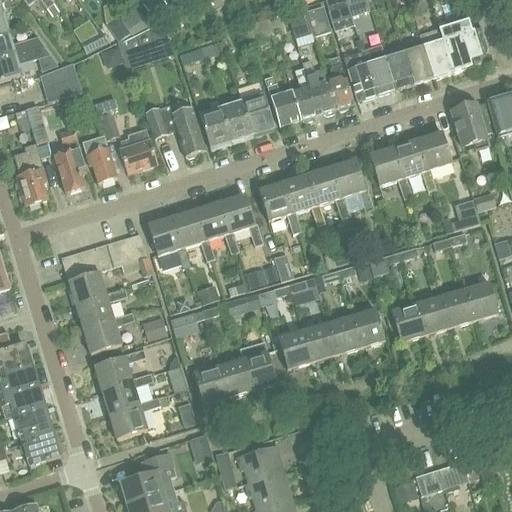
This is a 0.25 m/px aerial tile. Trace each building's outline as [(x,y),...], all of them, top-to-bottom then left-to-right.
[(0,0),(0,16),(2,16),(22,9),(23,9),(16,0),(0,0)] [(22,0),(29,8),(39,1),(47,12),(54,6),(49,0),(22,0)] [(209,17),(233,5),(230,0),(201,0),(201,1),(209,17)] [(317,0),(290,0),(296,12),(318,1),(317,0)] [(324,0),(329,15),(348,9),(345,0),(324,0)] [(366,3),(366,0),(365,0),(345,0),(348,9),(366,3)] [(162,3),(146,11),(150,18),(156,15),(158,18),(167,13),(162,3)] [(54,6),(47,12),(52,19),(60,13),(55,6),(54,6)] [(12,21),(28,17),(22,9),(2,16),(0,16),(0,38),(9,36),(6,26),(13,24),(12,21)] [(323,9),(305,15),(313,40),(331,35),(323,9)] [(133,37),(148,29),(138,16),(135,10),(121,19),(133,37)] [(296,18),(289,19),(288,20),(292,32),(291,32),(294,42),(306,38),(313,40),(305,15),(296,18)] [(121,43),(133,37),(121,19),(114,23),(120,33),(115,36),(121,43)] [(277,21),(270,23),(272,31),(279,29),(277,21)] [(241,30),(245,45),(271,38),(273,48),(277,47),(276,43),(272,31),(270,23),(269,22),(241,30)] [(481,32),(473,34),(469,23),(458,27),(472,70),(491,65),(481,32)] [(168,44),(162,25),(150,32),(155,48),(168,44)] [(439,33),(453,76),(472,70),(458,27),(439,33)] [(80,43),(86,57),(110,45),(99,30),(94,32),(96,36),(80,43)] [(150,31),(136,38),(141,53),(142,56),(156,51),(155,48),(150,32),(150,31)] [(439,33),(420,39),(434,82),(453,76),(439,33)] [(0,60),(44,47),(39,40),(12,48),(9,36),(0,38),(0,60)] [(141,53),(136,38),(123,44),(127,58),(141,53)] [(415,88),(434,82),(420,39),(421,42),(413,44),(415,52),(405,56),(415,88)] [(0,84),(21,78),(18,67),(52,58),(49,56),(44,47),(0,60),(0,84)] [(216,59),(212,48),(212,47),(202,51),(205,61),(206,63),(214,60),(216,59)] [(186,56),(189,66),(205,61),(202,51),(186,56)] [(393,51),(383,54),(396,94),(415,88),(405,56),(396,58),(393,51)] [(377,64),(367,67),(378,100),(396,94),(383,54),(375,56),(377,64)] [(344,61),(358,106),(378,100),(367,67),(366,67),(362,55),(344,61)] [(354,108),(339,58),(330,61),(335,81),(326,84),(335,113),(337,113),(340,115),(347,113),(348,109),(354,108)] [(314,73),(313,73),(311,64),(302,66),(304,73),(318,119),(323,117),(325,119),(332,117),(333,114),(335,113),(326,84),(318,87),(314,73)] [(72,67),(65,69),(47,76),(51,89),(77,81),(72,67)] [(300,91),(291,94),(301,124),(303,125),(310,123),(311,121),(318,119),(304,73),(295,75),(300,91)] [(279,130),(301,124),(291,94),(280,97),(277,87),(275,88),(273,80),(265,82),(279,130)] [(51,89),(56,103),(65,100),(65,99),(81,94),(77,81),(51,89)] [(238,92),(240,98),(252,138),(253,137),(254,138),(254,139),(255,139),(257,139),(263,137),(264,137),(265,136),(265,135),(265,134),(274,131),(262,91),(259,85),(238,92)] [(87,110),(81,94),(65,99),(65,100),(70,116),(87,110)] [(499,141),(511,136),(511,101),(511,98),(509,99),(506,97),(500,99),(498,102),(488,105),(499,141)] [(232,108),(220,112),(230,145),(232,144),(233,145),(234,146),(235,146),(236,146),(242,144),(243,143),(244,142),(244,141),(244,140),(252,138),(240,98),(230,101),(232,108)] [(95,107),(104,138),(106,144),(120,140),(114,118),(120,116),(115,101),(95,107)] [(475,154),(490,149),(477,106),(452,114),(463,150),(473,147),(475,154)] [(31,130),(36,147),(36,148),(37,148),(49,144),(39,109),(25,113),(31,130)] [(165,110),(151,114),(158,139),(173,135),(165,110)] [(196,124),(193,112),(173,118),(185,160),(186,159),(188,161),(195,159),(196,156),(206,153),(198,124),(196,124)] [(223,147),(230,145),(220,112),(199,119),(209,151),(211,151),(212,152),(213,152),(214,152),(222,150),(223,149),(223,148),(223,147)] [(25,113),(15,115),(20,133),(31,130),(25,113)] [(87,175),(80,151),(74,131),(60,136),(66,155),(54,159),(66,196),(85,190),(81,177),(87,175)] [(153,138),(150,131),(146,132),(127,139),(129,143),(121,145),(124,153),(119,154),(127,178),(158,167),(149,140),(153,138)] [(443,136),(418,143),(428,174),(430,173),(452,166),(443,136)] [(117,181),(106,144),(104,138),(82,145),(89,169),(93,168),(98,187),(117,181)] [(418,143),(397,150),(406,181),(422,176),(428,195),(436,192),(430,173),(428,174),(418,143)] [(48,186),(37,148),(36,148),(36,147),(24,150),(25,155),(13,158),(19,177),(16,178),(26,210),(48,203),(43,187),(48,186)] [(369,159),(379,189),(398,183),(404,202),(412,199),(406,181),(397,150),(369,159)] [(356,163),(331,171),(342,201),(344,201),(359,196),(365,215),(374,212),(367,192),(365,193),(356,163)] [(331,171),(307,179),(317,209),(320,208),(336,203),(341,222),(350,220),(344,201),(342,201),(331,171)] [(307,179),(283,186),(294,216),(296,215),(298,222),(313,217),(317,230),(326,227),(320,208),(317,209),(307,179)] [(283,186),(259,194),(268,224),(287,219),(293,237),(302,234),(298,222),(296,215),(294,216),(283,186)] [(492,197),(473,203),(477,213),(477,215),(496,210),(492,197)] [(246,198),(221,206),(231,236),(233,235),(249,230),(255,249),(263,247),(257,228),(255,228),(246,198)] [(480,226),(477,215),(477,213),(473,203),(461,206),(465,221),(451,225),(453,234),(480,226)] [(221,206),(197,213),(207,244),(209,243),(225,238),(231,257),(239,254),(233,235),(231,236),(221,206)] [(197,213),(172,221),(182,251),(185,250),(201,246),(206,264),(215,262),(209,243),(207,244),(197,213)] [(191,269),(185,250),(182,251),(172,221),(148,229),(158,259),(177,253),(183,272),(191,269)] [(452,249),(459,247),(467,245),(465,236),(449,241),(451,249),(452,249)] [(139,263),(147,260),(140,237),(129,241),(135,264),(139,263)] [(129,241),(117,244),(124,267),(135,264),(129,241)] [(454,256),(452,249),(451,249),(449,241),(433,246),(435,254),(442,252),(444,259),(454,256)] [(117,244),(106,247),(113,271),(124,267),(117,244)] [(102,274),(113,271),(106,247),(95,251),(102,274)] [(416,250),(400,255),(403,263),(419,258),(416,250)] [(91,278),(99,275),(102,274),(95,251),(84,254),(91,278)] [(84,254),(73,257),(80,281),(91,278),(84,254)] [(400,255),(384,260),(387,268),(403,263),(400,255)] [(333,260),(334,260),(333,256),(324,258),(328,272),(336,269),(333,260)] [(334,260),(333,260),(336,269),(350,265),(348,256),(334,260)] [(61,261),(68,285),(80,281),(73,257),(61,261)] [(274,261),(281,286),(294,282),(287,257),(274,261)] [(152,276),(147,260),(139,263),(144,279),(152,276)] [(264,271),(268,285),(278,282),(274,268),(264,271)] [(356,277),(354,269),(338,273),(340,282),(356,277)] [(0,295),(10,292),(3,270),(0,270),(0,295)] [(246,276),(250,292),(268,287),(264,271),(246,276)] [(324,287),(340,282),(338,273),(322,278),(324,287)] [(80,281),(68,285),(76,309),(107,300),(106,297),(99,275),(91,278),(80,281)] [(313,280),(317,296),(326,293),(321,278),(313,280)] [(148,281),(131,287),(132,291),(150,286),(148,281)] [(305,283),(289,288),(291,296),(308,291),(305,283)] [(244,287),(228,291),(230,300),(247,295),(244,287)] [(489,287),(465,294),(473,324),(498,317),(489,287)] [(215,288),(198,294),(202,308),(220,303),(215,288)] [(289,288),(273,292),(276,301),(291,296),(289,288)] [(76,309),(83,333),(114,324),(113,321),(109,306),(128,300),(125,292),(106,297),(107,300),(76,309)] [(465,294),(440,301),(449,331),(473,324),(465,294)] [(245,301),(226,306),(230,320),(249,314),(245,301)] [(440,301),(416,308),(425,339),(449,331),(440,301)] [(3,323),(25,319),(23,306),(1,310),(3,323)] [(416,308),(392,315),(391,315),(400,346),(425,339),(416,308)] [(221,317),(219,309),(202,314),(204,322),(221,317)] [(376,313),(351,320),(360,352),(385,344),(376,313)] [(133,315),(113,321),(114,324),(83,333),(91,358),(122,349),(116,330),(135,324),(133,315)] [(194,316),(177,321),(170,323),(176,341),(199,334),(194,316)] [(148,345),(167,339),(161,319),(142,326),(148,345)] [(351,320),(326,327),(336,358),(360,352),(351,320)] [(326,327),(302,334),(311,365),(336,358),(326,327)] [(288,372),(311,365),(302,334),(279,341),(288,372)] [(0,378),(2,378),(34,368),(30,355),(30,354),(29,354),(28,354),(27,354),(25,346),(12,350),(7,335),(0,337),(0,378)] [(276,386),(267,355),(266,349),(261,346),(250,349),(248,354),(240,356),(242,363),(252,394),(276,386)] [(94,369),(102,394),(133,384),(132,382),(127,367),(146,361),(144,352),(125,358),(125,360),(94,369)] [(242,363),(218,370),(227,401),(252,394),(242,363)] [(0,391),(0,400),(8,399),(38,389),(36,383),(37,382),(38,382),(38,381),(38,380),(34,368),(2,378),(5,389),(0,391)] [(180,370),(167,373),(171,387),(184,383),(180,370)] [(203,408),(227,401),(218,370),(194,377),(203,408)] [(102,394),(109,418),(140,409),(139,406),(135,391),(153,385),(151,377),(132,382),(133,384),(102,394)] [(11,407),(15,418),(47,409),(44,400),(44,399),(43,398),(42,398),(40,398),(38,389),(8,399),(0,400),(3,409),(11,407)] [(158,400),(139,406),(140,409),(109,418),(117,443),(147,434),(142,415),(161,409),(158,400)] [(190,405),(177,410),(180,418),(193,414),(190,405)] [(51,424),(47,409),(15,418),(21,441),(35,437),(36,442),(52,437),(49,428),(51,427),(51,426),(51,425),(51,424)] [(55,442),(54,442),(52,437),(36,442),(35,437),(21,441),(29,467),(30,467),(31,468),(31,469),(33,469),(34,469),(42,467),(43,465),(43,464),(59,460),(59,457),(60,457),(60,456),(60,455),(60,454),(57,443),(56,443),(56,442),(55,442)] [(206,438),(182,445),(184,450),(185,454),(191,459),(197,462),(206,463),(213,462),(206,438)] [(244,473),(248,486),(284,475),(276,448),(237,460),(241,474),(244,473)] [(219,467),(228,465),(225,455),(216,457),(219,467)] [(120,485),(127,506),(164,495),(160,484),(176,479),(170,458),(143,466),(146,477),(120,485)] [(13,461),(0,464),(0,466),(3,477),(17,474),(13,461)] [(443,492),(469,484),(463,465),(438,473),(443,492)] [(492,480),(489,469),(479,472),(482,483),(492,480)] [(421,499),(443,492),(438,473),(412,481),(416,491),(419,490),(421,499)] [(252,500),(255,511),(260,511),(292,503),(284,475),(248,486),(245,487),(249,501),(252,500)] [(418,497),(416,491),(412,481),(392,487),(397,504),(418,497)] [(186,511),(183,502),(167,507),(164,495),(127,506),(128,511),(186,511)] [(420,500),(423,511),(430,511),(431,511),(429,502),(425,504),(424,498),(420,500)] [(294,511),(292,503),(260,511),(294,511)]
